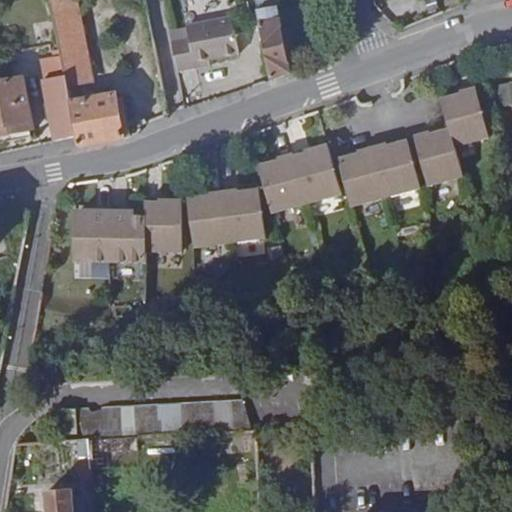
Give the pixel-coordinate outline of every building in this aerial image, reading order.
[(67,0),(55,2),(64,50),(65,56),(71,85),(95,80),(78,0),(67,0)] [(417,0),(424,18),(463,3),(461,0),(417,0)] [(273,81),(293,73),(284,19),(282,19),(280,8),(259,10),(273,81)] [(172,40),(177,70),(195,67),(194,60),(209,58),(238,54),(231,17),(186,24),(188,38),(172,40)] [(71,85),(65,56),(42,60),(58,141),(78,136),(81,147),(83,146),(74,103),(71,85)] [(194,60),(195,67),(211,64),(209,58),(194,60)] [(25,75),(0,79),(0,133),(36,126),(25,75)] [(443,133),(443,128),(440,124),(426,128),(440,180),(474,171),(466,139),(502,131),(489,80),(475,84),(476,87),(478,93),(471,94),(469,89),(456,92),(463,122),(448,126),(450,132),(443,133)] [(83,146),(126,139),(117,95),(74,103),(83,146)] [(368,151),(366,146),(351,150),(363,199),(401,190),(435,182),(422,132),(408,136),(409,141),(403,143),(402,137),(401,133),(387,137),(372,141),(373,144),(375,149),(368,151)] [(286,156),(286,153),(271,155),(284,203),(318,195),(352,186),(339,136),(324,139),(326,143),(327,146),(321,148),(320,145),(306,148),(305,144),(292,148),(292,151),(294,155),(286,156)] [(214,194),(213,187),(199,189),(204,240),(240,237),(277,233),(271,182),(254,184),(255,191),(249,191),(248,184),(248,182),(235,183),(220,184),(220,186),(222,194),(214,194)] [(156,211),(158,246),(193,245),(191,192),(176,192),(176,195),(176,201),(170,202),(169,195),(169,193),(155,195),(156,211)] [(159,258),(158,246),(156,211),(135,211),(134,205),(119,205),(106,205),(106,212),(85,212),(86,259),(122,258),(159,258)] [(77,407),(88,441),(92,441),(103,440),(114,440),(116,440),(123,439),(128,438),(141,438),(155,437),(168,436),(182,436),(195,435),(209,434),(223,434),(238,433),(253,432),(242,401),(227,401),(212,402),(199,402),(185,403),(171,403),(157,404),(144,405),(130,405),(117,406),(104,406),(92,407),(77,407)] [(78,433),(77,410),(58,410),(59,433),(78,433)] [(125,452),(123,439),(116,440),(114,440),(115,451),(115,452),(125,452)] [(103,440),(92,441),(93,453),(104,453),(103,452),(103,440)] [(103,440),(103,452),(115,451),(114,440),(103,440)] [(93,461),(94,470),(103,469),(103,460),(93,461)] [(51,490),(52,511),(78,511),(76,489),(51,490)]
